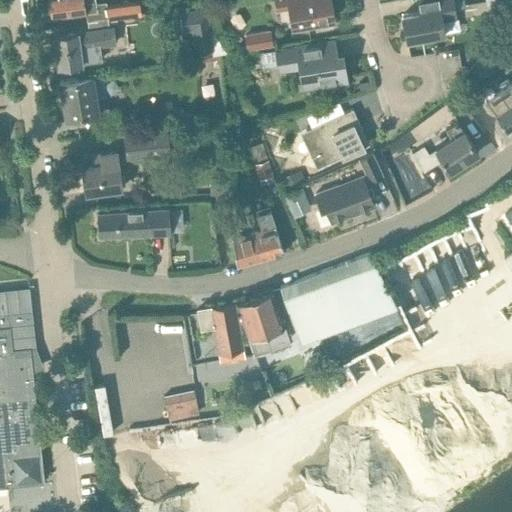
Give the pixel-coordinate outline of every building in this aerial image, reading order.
[(95,0),(50,0),(52,17),(86,13),(86,12),(97,11),(95,0)] [(139,0),(122,0),(106,2),(108,19),(142,14),(139,0)] [(277,0),(278,6),(290,4),(294,25),(335,18),(332,0),(277,0)] [(418,0),(420,10),(403,13),(408,39),(446,32),(444,19),(458,16),(454,0),(418,0)] [(115,43),(113,28),(55,35),(58,65),(83,62),(83,61),(101,59),(99,45),(115,43)] [(271,28),(244,33),(247,49),(274,44),(271,28)] [(219,29),(201,31),(203,49),(220,47),(219,29)] [(339,52),(336,37),(275,48),(279,70),(300,67),(303,88),(349,80),(344,51),(339,52)] [(439,60),(444,79),(463,74),(459,55),(439,60)] [(108,103),(99,104),(95,73),(60,79),(66,117),(109,110),(108,103)] [(508,131),(511,128),(511,83),(510,81),(486,97),(496,113),(508,131)] [(472,106),(482,100),(471,83),(461,89),(472,106)] [(365,130),(354,107),(307,129),(318,151),(312,153),(319,168),(365,146),(359,132),(365,130)] [(452,138),(436,148),(428,153),(423,144),(411,152),(423,171),(442,158),(450,170),(478,152),(457,120),(445,128),(452,138)] [(143,161),(142,154),(171,150),(168,130),(126,136),(129,163),(143,161)] [(262,142),(250,146),(260,179),(261,179),(262,183),(273,180),(272,176),(274,175),(269,158),(266,159),(262,142)] [(374,151),(361,157),(371,179),(384,173),(374,151)] [(122,189),(117,152),(92,155),(94,165),(84,166),(87,193),(122,189)] [(296,172),(280,179),(284,188),(300,181),(296,172)] [(362,174),(315,192),(321,207),(326,206),(332,221),(374,205),(362,174)] [(232,185),(210,186),(211,199),(233,198),(232,185)] [(295,216),(313,209),(304,186),(286,193),(295,216)] [(226,199),(213,201),(217,224),(230,221),(226,199)] [(170,231),(169,208),(99,212),(100,235),(170,231)] [(253,231),(261,257),(284,250),(271,208),(256,212),(261,228),(253,231)] [(261,257),(253,231),(232,237),(237,265),(261,257)] [(511,241),(503,248),(511,259),(511,241)] [(389,256),(403,295),(412,291),(418,308),(446,298),(425,242),(389,256)] [(299,337),(395,301),(390,290),(373,253),(281,286),(292,316),(291,317),(299,337)] [(0,486),(45,481),(36,397),(31,350),(36,349),(30,286),(0,288),(0,486)] [(238,300),(255,351),(269,347),(264,331),(284,324),(272,288),(238,300)] [(236,300),(198,307),(202,328),(214,325),(219,351),(244,347),(236,300)] [(195,389),(164,396),(169,419),(200,412),(195,389)]
